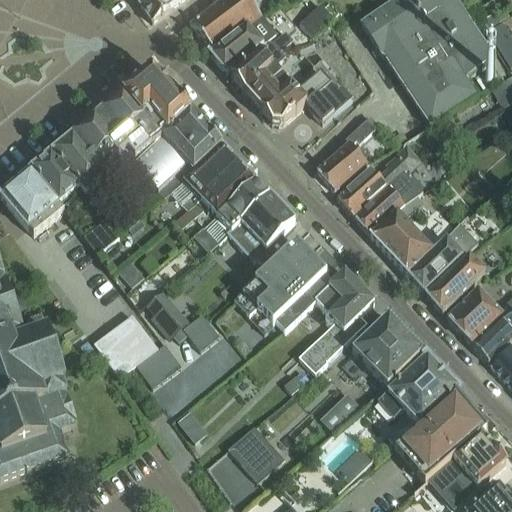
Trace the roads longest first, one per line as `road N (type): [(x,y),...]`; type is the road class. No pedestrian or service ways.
road 1 (residential): [(511,423),(242,131),(150,41),(122,32)]
road 2 (residential): [(0,132),(122,32)]
